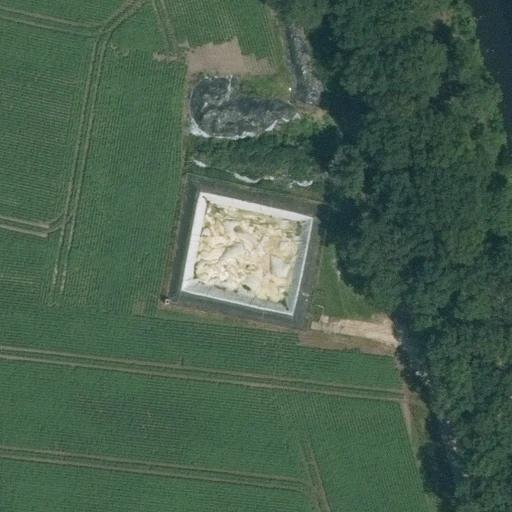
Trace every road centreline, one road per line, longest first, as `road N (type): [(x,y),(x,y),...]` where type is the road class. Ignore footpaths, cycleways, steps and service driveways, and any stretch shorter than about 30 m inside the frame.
road 1 (track): [(327,0),(471,511)]
road 2 (unclassified): [(411,0),(511,357)]
